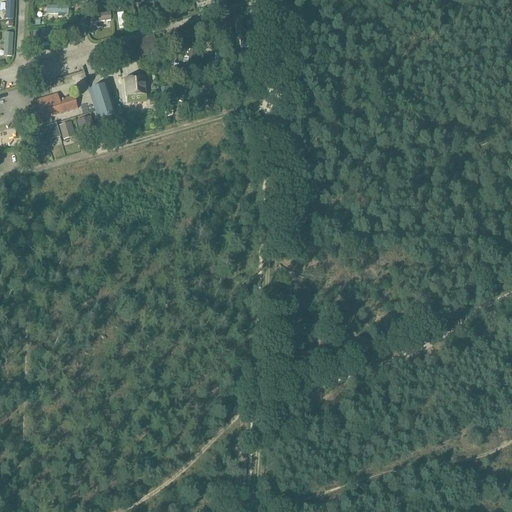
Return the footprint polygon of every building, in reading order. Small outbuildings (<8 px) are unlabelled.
[(13,20),(13,0),(5,0),(5,20),(13,20)] [(149,0),(140,2),(144,22),(153,21),(149,0)] [(182,10),(178,0),(170,0),(174,12),(182,10)] [(46,6),(46,14),(67,15),(67,6),(46,6)] [(117,14),(119,29),(125,28),(122,13),(117,14)] [(232,46),(230,23),(222,24),(225,47),(232,46)] [(61,28),(42,31),(43,38),(62,35),(61,28)] [(199,37),(197,29),(179,35),(181,42),(199,37)] [(4,33),(3,56),(11,57),(12,34),(4,33)] [(256,38),(239,40),(240,49),(257,46),(256,38)] [(159,53),(155,39),(139,44),(143,57),(159,53)] [(190,45),(187,66),(195,67),(197,45),(190,45)] [(119,46),(95,52),(99,65),(109,62),(109,64),(123,61),(119,46)] [(223,55),(215,54),(212,73),(220,74),(223,55)] [(54,71),(73,65),(70,56),(51,62),(54,71)] [(252,66),(230,70),(232,77),(253,73),(252,66)] [(126,79),(128,94),(129,102),(143,100),(143,93),(144,93),(143,78),(126,79)] [(193,84),(194,91),(213,89),(212,82),(193,84)] [(100,127),(123,120),(119,106),(113,107),(107,85),(88,91),(97,122),(98,121),(100,127)] [(169,87),(161,89),(164,110),(172,109),(169,87)] [(31,104),(37,121),(77,108),(73,95),(52,102),(50,95),(36,100),(37,102),(31,104)] [(95,133),(90,116),(76,121),(81,138),(95,133)] [(60,126),(64,140),(76,137),(72,122),(60,126)] [(42,128),(46,141),(59,137),(55,124),(42,128)] [(29,132),(33,145),(46,141),(42,128),(29,132)]
